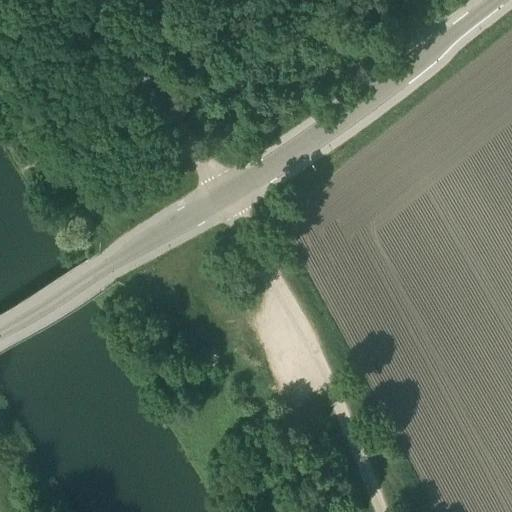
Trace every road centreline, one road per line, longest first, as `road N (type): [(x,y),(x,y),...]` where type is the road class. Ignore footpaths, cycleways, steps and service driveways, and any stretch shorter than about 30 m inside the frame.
road 1 (track): [(233,210),(302,324),(385,511)]
road 2 (unclassified): [(224,195),(497,0)]
road 3 (unclassified): [(0,329),(224,195)]
road 4 (track): [(105,0),(216,182)]
